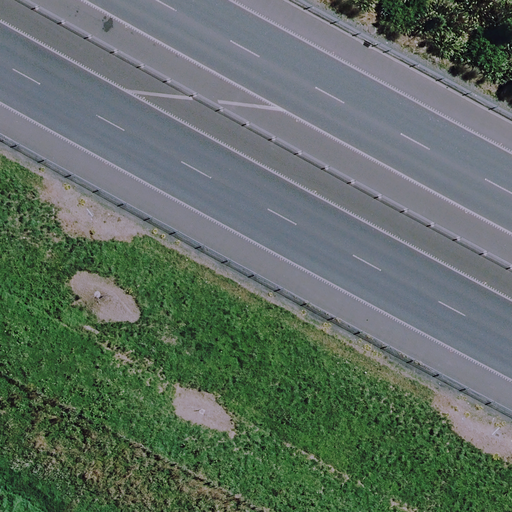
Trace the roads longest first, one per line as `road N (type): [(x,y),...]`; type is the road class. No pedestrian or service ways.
road 1 (motorway): [(511,342),(0,69)]
road 2 (motorway): [(140,0),(511,197)]
